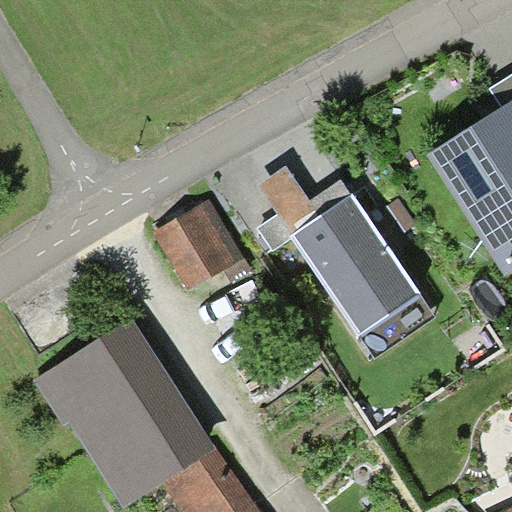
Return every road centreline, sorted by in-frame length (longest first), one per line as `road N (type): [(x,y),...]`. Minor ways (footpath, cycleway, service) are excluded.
road 1 (residential): [(470,0),(105,212)]
road 2 (residential): [(105,212),(0,40)]
road 3 (residential): [(105,212),(0,281)]
